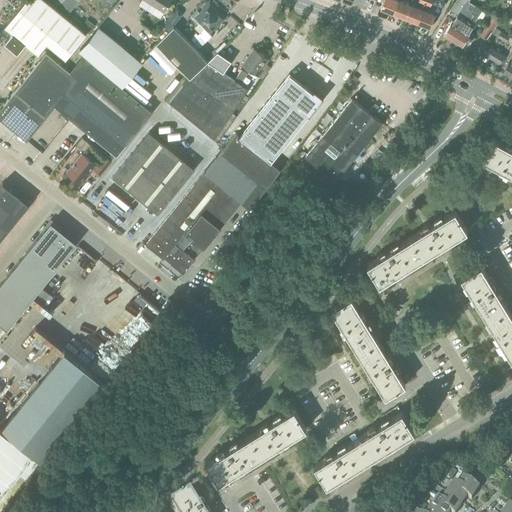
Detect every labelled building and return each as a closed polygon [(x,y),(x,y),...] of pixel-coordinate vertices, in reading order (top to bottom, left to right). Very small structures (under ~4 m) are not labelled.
[(26,0),(5,26),(13,32),(5,42),(17,52),(25,42),(38,52),(46,42),(66,58),(87,33),(46,0),(26,0)] [(60,0),(62,2),(63,1),(71,12),(79,0),(60,0)] [(100,0),(110,8),(117,0),(100,0)] [(147,0),(164,11),(171,0),(147,0)] [(214,27),(224,18),(214,8),(216,6),(210,0),(209,0),(204,6),(205,7),(200,12),(197,10),(190,17),(197,25),(200,22),(205,27),(204,28),(209,34),(215,28),(214,27)] [(383,0),(381,8),(393,13),(397,0),(383,0)] [(401,0),(397,0),(393,13),(405,17),(411,4),(401,0)] [(452,20),(448,26),(443,34),(452,40),(475,5),(467,0),(456,0),(452,8),(453,9),(459,13),(453,21),(452,20)] [(423,8),(411,4),(405,17),(417,22),(423,8)] [(475,5),(452,40),(461,46),(465,38),(470,41),(474,35),(470,32),(473,28),(471,27),(475,22),(478,16),(482,9),(475,5)] [(423,8),(417,22),(430,27),(435,13),(423,8)] [(178,9),(169,17),(169,18),(174,25),(182,13),(178,9)] [(479,34),(487,39),(502,18),(499,16),(496,19),(492,16),(479,34)] [(81,26),(90,33),(96,26),(87,18),(81,26)] [(169,18),(168,19),(166,21),(166,27),(166,29),(168,31),(174,25),(169,18)] [(235,79),(224,71),(232,60),(218,51),(208,60),(174,25),(168,31),(156,42),(190,77),(181,85),(170,100),(215,136),(222,127),(249,88),(241,83),(248,73),(242,68),(235,79)] [(99,26),(80,49),(123,84),(142,61),(99,26)] [(497,36),(506,42),(510,35),(501,30),(495,27),(492,32),(498,36),(497,36)] [(196,33),(191,38),(194,42),(195,40),(200,36),(198,34),(196,33)] [(216,48),(218,50),(233,35),(231,33),(224,39),(224,40),(216,48)] [(511,59),(511,58),(509,57),(504,54),(484,42),(479,50),(505,67),(502,71),(511,77),(511,59)] [(253,48),(242,64),(260,76),(263,71),(262,70),(270,58),(263,53),(262,54),(253,48)] [(71,71),(46,51),(15,90),(46,116),(55,104),(108,147),(103,154),(106,156),(105,156),(111,161),(117,154),(127,142),(128,142),(153,111),(84,55),(71,71)] [(290,72),(240,134),(271,160),(308,114),(309,114),(323,96),(314,89),(313,91),(290,72)] [(46,116),(15,90),(0,108),(0,117),(27,139),(46,116)] [(369,112),(352,98),(305,155),(336,180),(383,123),(373,114),(375,111),(372,108),(369,112)] [(158,212),(195,167),(150,131),(113,176),(158,212)] [(193,237),(204,246),(204,247),(242,200),(250,207),(281,168),(271,160),(240,134),(236,131),(146,243),(183,272),(194,258),(177,245),(187,232),(188,233),(193,237)] [(481,157),(511,174),(511,147),(492,136),(481,157)] [(85,151),(91,144),(82,137),(77,143),(85,151)] [(81,183),(96,165),(82,153),(67,172),(81,183)] [(105,156),(95,170),(101,174),(111,161),(105,156)] [(4,183),(3,182),(0,185),(0,239),(22,213),(20,211),(26,204),(2,184),(4,183)] [(366,264),(378,284),(466,230),(454,210),(366,264)] [(44,230),(0,283),(0,320),(8,327),(77,243),(67,234),(65,236),(61,232),(59,231),(60,229),(58,230),(51,224),(45,232),(44,230)] [(188,233),(183,239),(188,244),(193,237),(188,233)] [(459,276),(511,362),(511,317),(479,264),(459,276)] [(351,295),(331,307),(339,320),(346,333),(366,364),(373,376),(385,395),(405,383),(390,357),(386,352),(363,314),(359,308),(351,295)] [(1,427),(40,459),(103,381),(64,349),(1,427)] [(292,408),(205,461),(217,482),(305,428),(292,408)] [(327,457),(314,464),(326,485),(339,477),(351,469),(383,450),(395,442),(414,431),(402,410),(376,426),(371,430),(333,453),(327,457)] [(0,493),(18,472),(25,477),(40,459),(0,426),(0,493)] [(477,488),(469,482),(472,478),(468,476),(466,474),(463,478),(458,484),(458,485),(463,489),(461,492),(466,496),(470,499),(477,488)] [(455,482),(447,493),(461,503),(466,496),(461,492),(463,489),(458,485),(458,484),(455,482)] [(443,490),(438,497),(442,500),(447,504),(444,508),(449,511),(454,511),(461,503),(447,493),(443,490)] [(414,498),(422,503),(428,493),(425,491),(414,498)] [(169,506),(172,511),(200,511),(189,493),(169,506)] [(442,500),(438,497),(430,508),(434,511),(448,511),(449,511),(444,508),(447,504),(442,500)]
